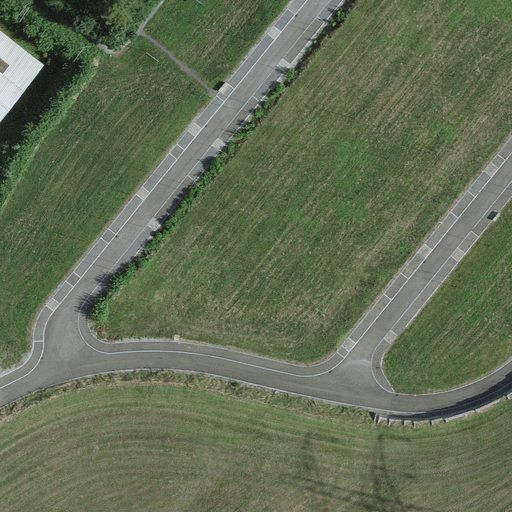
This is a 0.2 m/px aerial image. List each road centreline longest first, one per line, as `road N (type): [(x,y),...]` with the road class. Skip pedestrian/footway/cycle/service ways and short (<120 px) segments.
road 1 (residential): [(66,370),(64,324),(77,296),(320,0)]
road 2 (residential): [(66,370),(182,362),(345,394)]
road 3 (residential): [(345,394),(372,342),(511,168)]
road 4 (residential): [(345,394),(401,402),(465,398),(511,373)]
